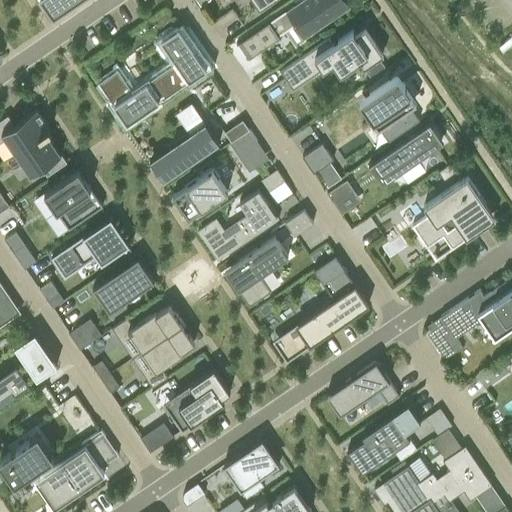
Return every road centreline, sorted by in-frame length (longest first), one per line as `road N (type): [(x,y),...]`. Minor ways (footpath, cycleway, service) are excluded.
road 1 (residential): [(182,0),(401,323)]
road 2 (residential): [(157,492),(401,323)]
road 3 (residential): [(157,492),(0,259)]
road 4 (residential): [(401,323),(511,489)]
road 5 (residential): [(0,79),(119,0)]
road 6 (residential): [(401,323),(511,246)]
